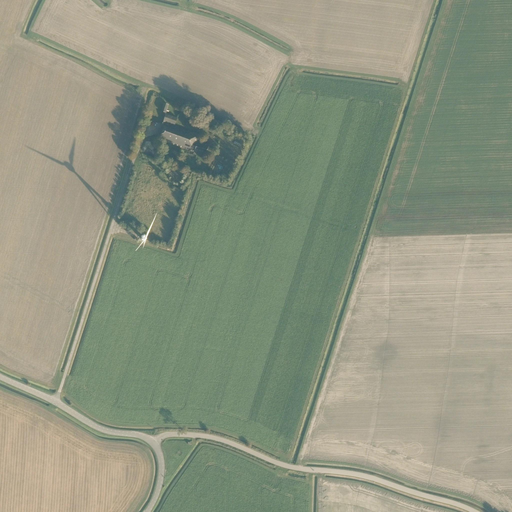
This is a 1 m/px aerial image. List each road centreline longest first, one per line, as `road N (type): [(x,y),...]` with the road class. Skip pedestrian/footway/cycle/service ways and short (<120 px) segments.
road 1 (tertiary): [(474,511),(360,474),(280,464),(209,436),(172,433),(152,443)]
road 2 (secondary): [(152,443),(95,426),(0,376)]
